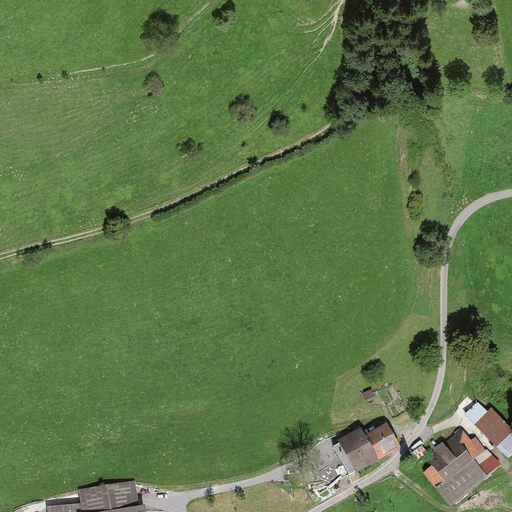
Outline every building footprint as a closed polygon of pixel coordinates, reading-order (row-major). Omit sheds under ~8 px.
[(480,404),(511,433),(511,404),(495,388),(480,404)] [(386,426),(366,438),(376,457),(397,446),(386,426)] [(435,455),(461,489),(497,461),(471,428),(435,455)] [(376,457),(366,438),(361,429),(341,440),(357,468),(376,457)] [(80,511),(131,511),(128,493),(79,500),(80,511)]
